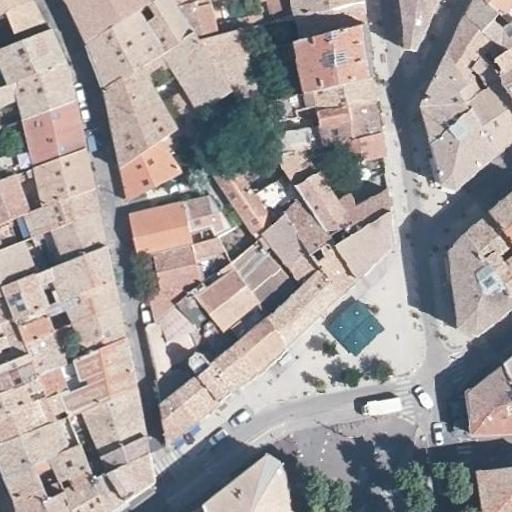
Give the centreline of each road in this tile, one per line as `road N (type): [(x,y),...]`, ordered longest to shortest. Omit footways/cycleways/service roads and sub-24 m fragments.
road 1 (residential): [(175,488),(162,463),(90,94),(70,37),(46,0)]
road 2 (tertiary): [(309,405),(282,411),(175,488)]
road 3 (residential): [(432,382),(416,245)]
road 4 (residential): [(416,245),(399,112)]
road 5 (tertiary): [(432,382),(309,405)]
road 6 (residential): [(416,245),(511,165)]
road 7 (residential): [(399,112),(452,0)]
